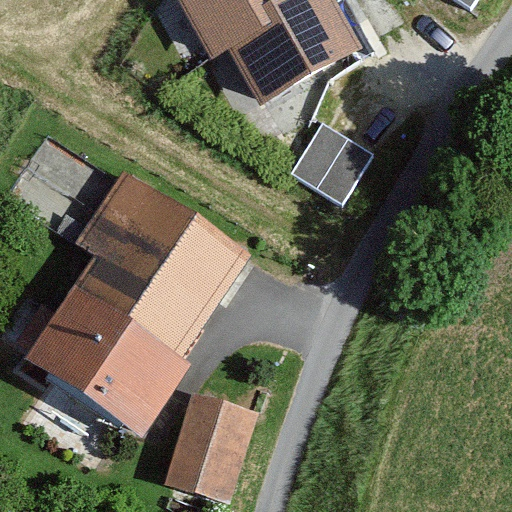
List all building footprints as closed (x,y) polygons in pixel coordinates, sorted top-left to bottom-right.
[(199,0),(229,62),(250,52),(274,103),(377,53),(351,0),(199,0)] [(325,120),(295,169),(347,200),(376,151),(325,120)] [(69,266),(98,285),(195,350),(258,257),(132,173),(69,266)] [(98,285),(49,356),(162,434),(211,363),(195,350),(98,285)] [(238,502),(263,404),(195,386),(170,484),(238,502)]
